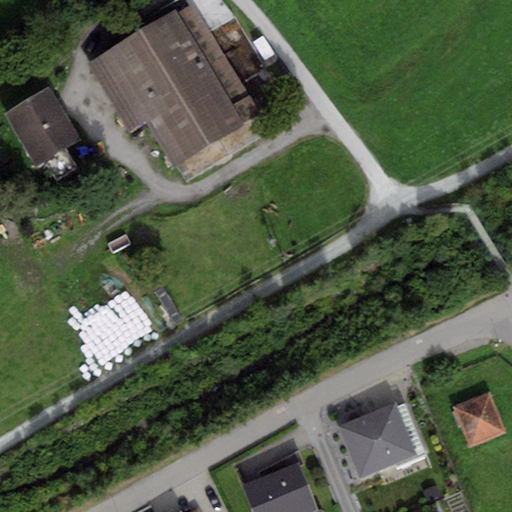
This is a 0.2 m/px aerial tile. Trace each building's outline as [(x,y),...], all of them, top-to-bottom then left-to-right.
[(195,3),(178,13),(243,124),(260,114),(195,3)] [(178,13),(175,10),(87,61),(128,132),(146,121),(174,168),(244,127),(243,124),(178,13)] [(79,140),(48,87),(2,115),(33,167),(79,140)] [(490,395),(452,410),(470,450),(507,436),(490,395)] [(396,406),(337,430),(360,483),(417,459),(396,406)] [(317,511),(298,467),(241,489),(250,511),(317,511)]
